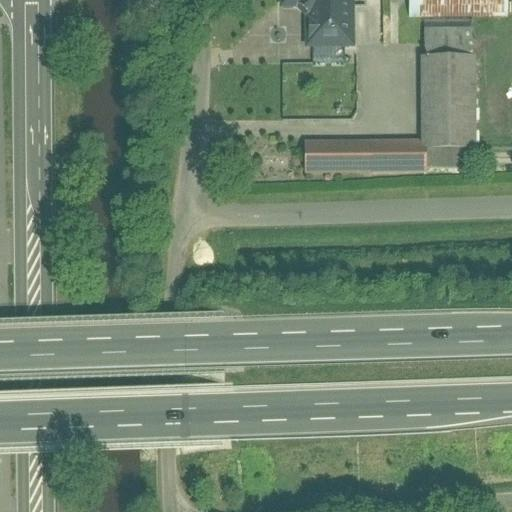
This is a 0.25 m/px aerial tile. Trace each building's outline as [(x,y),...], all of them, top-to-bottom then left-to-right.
[(354,0),(288,0),(289,11),(314,10),(315,52),(356,52),(354,0)] [(507,20),(506,0),(411,0),(412,22),(507,20)] [(430,31),(431,65),(474,64),(474,30),(430,31)] [(432,154),(479,153),(477,64),(474,64),(431,65),(432,145),(432,154)] [(311,177),(433,175),(432,154),(432,145),(310,147),(311,177)] [(479,153),(432,154),(433,175),(480,174),(479,153)]
